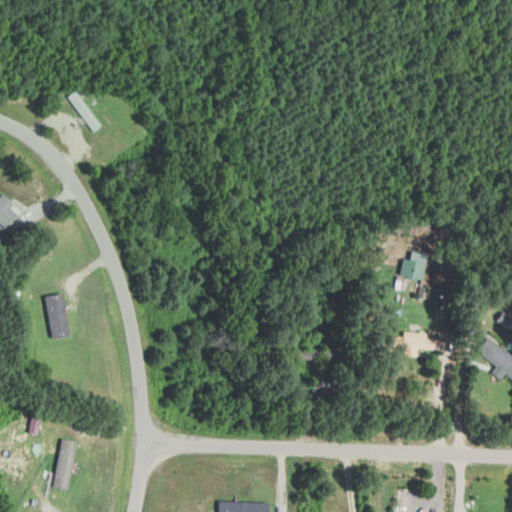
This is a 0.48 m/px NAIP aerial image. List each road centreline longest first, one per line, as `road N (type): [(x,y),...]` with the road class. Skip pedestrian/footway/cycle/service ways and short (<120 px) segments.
road 1 (residential): [(0,128),(35,144),(69,176),(100,213),(124,263),(145,395),(134,511)]
road 2 (residential): [(143,445),(511,459)]
